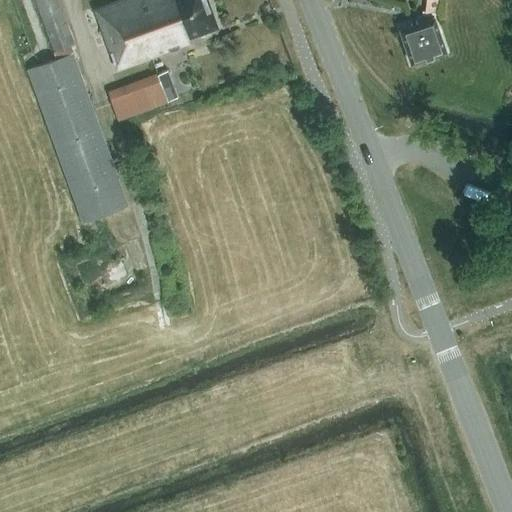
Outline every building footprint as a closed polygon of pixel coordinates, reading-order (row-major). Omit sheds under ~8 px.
[(127,203),(95,113),(69,43),(72,42),(56,0),(34,0),(55,56),(26,67),(43,113),(81,220),(127,203)] [(113,0),(94,7),(115,67),(190,40),(189,36),(215,27),(205,0),(113,0)] [(425,0),(424,14),(435,10),(437,0),(425,0)] [(433,16),(399,28),(407,50),(411,62),(445,50),(441,39),(433,16)] [(116,119),(134,113),(167,101),(157,74),(106,93),(114,112),(116,119)]
